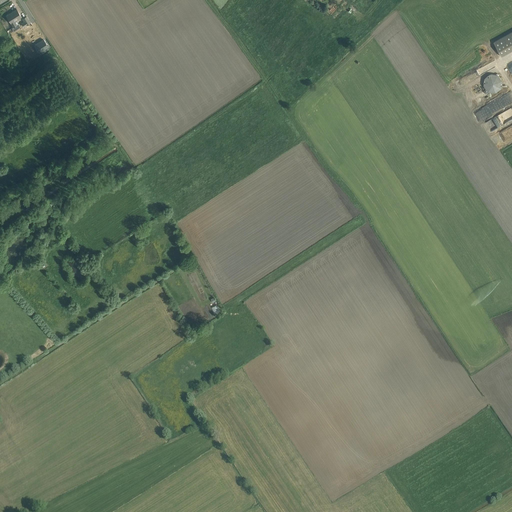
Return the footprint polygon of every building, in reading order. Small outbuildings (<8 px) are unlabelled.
[(21,17),(19,13),(16,9),(17,10),(10,14),(9,13),(6,15),(11,23),(13,27),(17,25),(14,21),(21,17)] [(23,27),(30,23),(26,16),(22,19),(24,21),(21,23),(23,27)] [(32,27),(25,32),(28,36),(34,32),(32,27)] [(511,50),(511,31),(493,42),(501,57),(511,50)] [(43,39),(34,45),(39,52),(48,46),(43,39)] [(498,75),(490,74),(484,79),(483,86),(488,92),(495,93),(501,88),(502,81),(498,75)]
